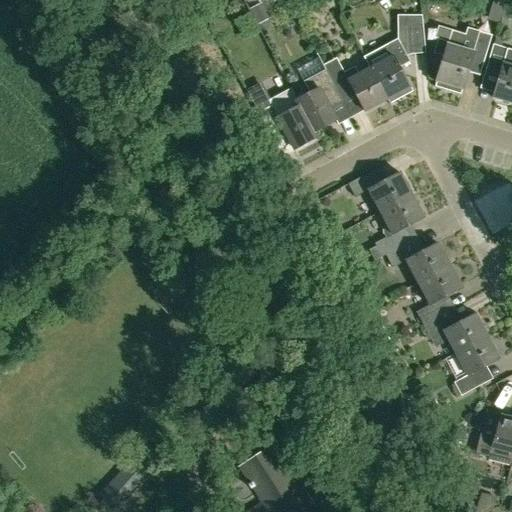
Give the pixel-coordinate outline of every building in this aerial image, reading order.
[(308,14),(310,14),(310,12),(308,3),(297,6),(299,14),(299,17),(308,14)] [(249,11),(257,25),(270,18),(262,4),(249,11)] [(398,15),(398,29),(409,29),(411,54),(425,53),(422,15),(398,15)] [(467,28),(465,36),(451,31),(448,42),(438,39),(433,54),(444,57),(436,81),(435,87),(461,95),(462,89),(472,57),(484,60),(492,36),(467,28)] [(370,68),(387,100),(390,105),(391,104),(390,103),(412,91),(399,68),(410,62),(397,39),(386,46),(386,47),(365,58),(370,68)] [(511,53),(506,52),(507,49),(493,45),(485,71),(499,76),(492,98),(511,104),(511,53)] [(341,99),(341,98),(328,74),(326,70),(323,65),(319,57),(296,69),(303,82),(310,94),(297,101),(317,138),(317,137),(314,132),(336,120),(328,106),(341,99)] [(364,57),(369,68),(348,80),(341,67),(328,74),(341,98),(353,91),(364,112),(387,100),(370,68),(365,58),(364,57)] [(270,106),(258,113),(275,145),(288,138),(294,150),(317,138),(297,101),(291,89),(267,101),(270,106)] [(380,213),(412,195),(400,173),(379,184),(372,171),(348,184),(355,197),(368,190),(380,213)] [(375,261),(386,255),(410,242),(403,229),(424,218),(412,195),(380,213),(392,235),(375,244),(376,246),(368,250),(375,261)] [(418,283),(450,266),(438,243),(417,254),(410,242),(386,255),(392,268),(406,261),(418,283)] [(423,325),(448,312),(441,299),(462,288),(450,266),(418,283),(429,305),(416,312),(423,325)] [(455,354),(487,336),(475,314),(455,325),(448,312),(423,325),(430,338),(432,338),(437,347),(448,341),(455,354)] [(377,333),(384,346),(391,342),(385,331),(384,329),(380,331),(377,333)] [(487,336),(455,354),(467,376),(454,383),(461,396),(486,383),(479,370),(499,359),(487,336)] [(426,397),(414,404),(413,404),(420,417),(422,417),(433,410),(426,397)] [(511,466),(511,460),(511,417),(500,414),(495,432),(483,429),(478,450),(490,453),(488,460),(509,465),(511,466)] [(302,495),(270,447),(239,467),(262,503),(248,511),(312,511),(309,507),(313,504),(306,493),(302,495)] [(131,460),(98,495),(116,511),(149,476),(131,460)] [(473,482),(460,486),(464,498),(476,495),(473,482)]
